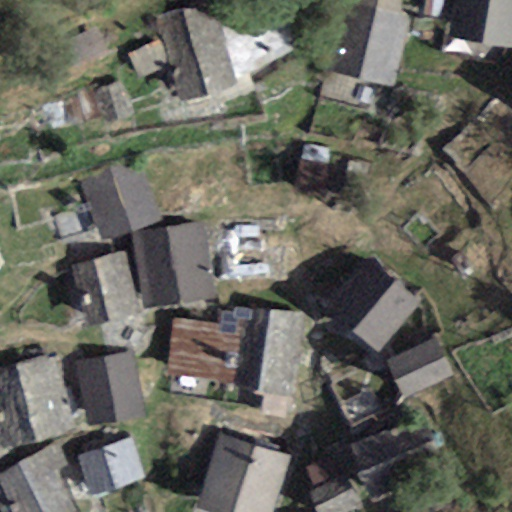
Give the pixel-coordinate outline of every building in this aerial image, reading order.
[(212,0),(157,17),(182,102),(237,85),(236,78),(221,27),(212,0)] [(276,0),(221,27),(236,78),(316,38),(300,0),(276,0)] [(396,87),(411,19),(396,15),(399,0),(365,0),(364,9),(344,5),(329,72),(396,87)] [(441,18),(443,0),(425,0),(423,15),(441,18)] [(511,0),(455,0),(450,38),(511,47),(511,0)] [(98,27),(64,40),(74,65),(107,51),(98,27)] [(167,68),(158,42),(127,53),(137,79),(167,68)] [(120,82),(92,92),(103,124),(131,114),(120,82)] [(332,151),(301,146),(295,189),(326,193),(332,151)] [(140,163),(81,182),(102,241),(161,222),(140,163)] [(203,223),(131,235),(143,307),(215,295),(203,223)] [(123,253),(71,268),(87,326),(139,312),(123,253)] [(369,261),(328,307),(377,351),(419,304),(369,261)] [(295,401),(304,315),(223,306),(221,323),(172,317),(165,379),(239,387),(238,395),(262,398),(260,418),(286,421),(289,400),(295,401)] [(436,339),(386,360),(401,396),(451,376),(436,339)] [(131,351),(74,362),(87,427),(143,415),(131,351)] [(53,357),(0,371),(0,445),(1,449),(73,431),(53,357)] [(414,416),(346,443),(369,501),(438,474),(414,416)] [(268,511),(288,458),(220,434),(193,507),(206,511),(268,511)] [(132,438),(74,457),(88,498),(145,480),(132,438)] [(0,511),(75,511),(76,511),(57,471),(66,466),(57,447),(0,473),(0,511)] [(346,476),(309,494),(317,511),(349,511),(361,507),(346,476)]
